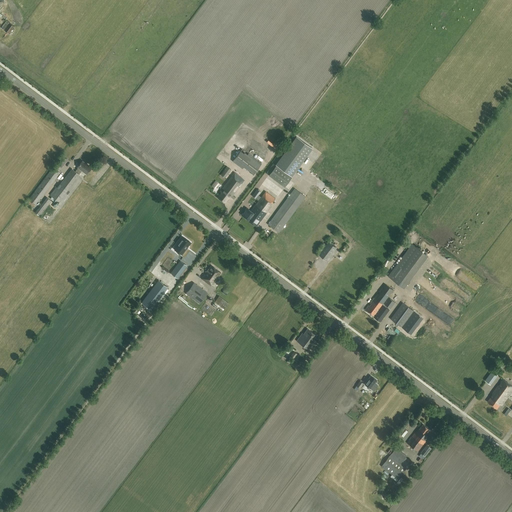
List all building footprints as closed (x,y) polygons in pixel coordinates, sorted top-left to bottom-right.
[(9,33),(14,26),(7,21),(1,27),(9,33)] [(313,149),(296,136),(275,164),(292,177),(313,149)] [(227,146),(219,155),(225,160),(234,151),(227,146)] [(261,164),(242,149),(233,161),(242,168),(243,167),(253,175),(261,164)] [(59,170),(67,159),(62,156),(53,168),(52,168),(29,199),(36,205),(61,171),(59,170)] [(87,174),(91,168),(82,161),(77,167),(78,167),(75,171),(72,169),(57,187),(56,186),(50,195),(61,203),(69,191),(68,190),(80,175),(79,174),(82,170),(87,174)] [(275,166),(268,176),(283,187),(290,177),(275,166)] [(225,178),(231,170),(227,167),(221,175),(225,178)] [(232,196),(244,180),(234,172),(220,192),(221,192),(217,197),(225,203),(231,195),(232,196)] [(219,183),(216,180),(211,186),(215,189),(219,183)] [(279,232),(305,196),(294,188),(268,224),(279,232)] [(261,192),(257,189),(252,196),(256,199),(261,192)] [(260,221),(271,206),(270,205),(275,198),(265,191),(251,211),(246,208),(241,215),(246,218),(246,219),(256,226),(259,222),(258,221),(259,220),(260,221)] [(49,204),(44,201),(35,212),(40,216),(49,204)] [(183,237),(180,241),(174,248),(175,249),(182,254),(190,242),(183,237)] [(326,260),(336,248),(328,242),(318,254),(326,260)] [(412,246),(388,277),(403,289),(427,257),(412,246)] [(177,278),(187,266),(180,260),(171,273),(177,278)] [(221,273),(211,266),(209,269),(208,269),(206,272),(202,278),(211,286),(221,273)] [(151,309),(168,287),(158,280),(141,302),(151,309)] [(199,303),(207,293),(194,283),(186,293),(199,303)] [(368,305),(365,309),(374,316),(379,309),(386,315),(389,310),(382,304),(383,303),(390,309),(395,302),(388,297),(393,290),(385,284),(379,291),(380,292),(378,294),(377,294),(370,303),(371,303),(369,306),(368,305)] [(224,309),(228,303),(219,296),(214,302),(212,305),(216,308),(218,305),(224,309)] [(401,326),(413,311),(402,303),(390,319),(401,326)] [(317,336),(307,329),(303,334),(302,333),(296,341),(308,349),(311,345),(310,344),(317,336)] [(487,383),(490,385),(496,375),(493,373),(487,383)] [(370,388),(376,380),(371,375),(364,384),(370,388)] [(498,385),(495,389),(507,398),(511,391),(511,386),(502,379),(500,382),(501,383),(499,385),(498,385)] [(502,405),(507,398),(495,389),(492,393),(493,394),(487,401),(497,408),(500,404),(502,405)] [(428,428),(421,423),(415,432),(414,431),(406,442),(417,451),(428,436),(424,434),(428,428)] [(425,457),(431,449),(426,445),(420,453),(425,457)] [(396,481),(398,479),(411,461),(406,457),(407,456),(396,448),(381,466),(392,474),(390,476),(396,481)]
